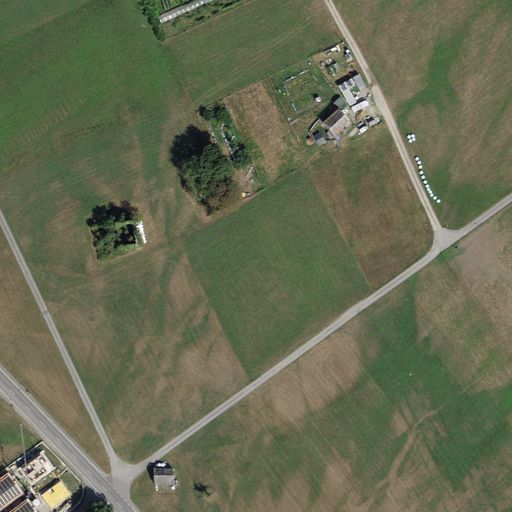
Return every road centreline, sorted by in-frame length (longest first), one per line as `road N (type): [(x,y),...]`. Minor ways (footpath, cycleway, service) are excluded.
road 1 (track): [(107,491),(511,195)]
road 2 (track): [(121,476),(0,222)]
road 3 (track): [(327,0),(442,246)]
road 4 (secondary): [(107,491),(0,379)]
